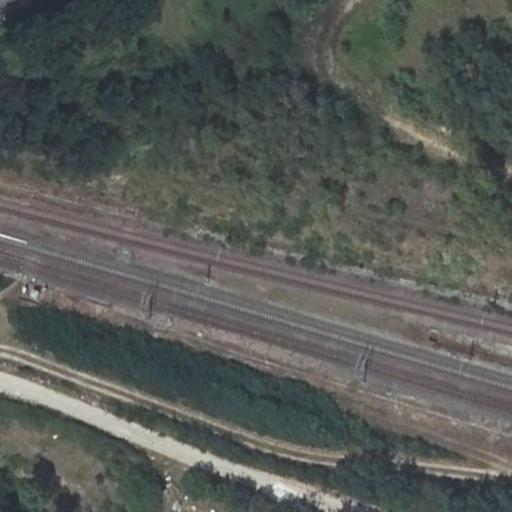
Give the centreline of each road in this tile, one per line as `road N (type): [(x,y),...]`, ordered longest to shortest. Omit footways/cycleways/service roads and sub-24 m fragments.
road 1 (track): [(511,476),(288,456),(0,351)]
road 2 (track): [(0,382),(373,511)]
